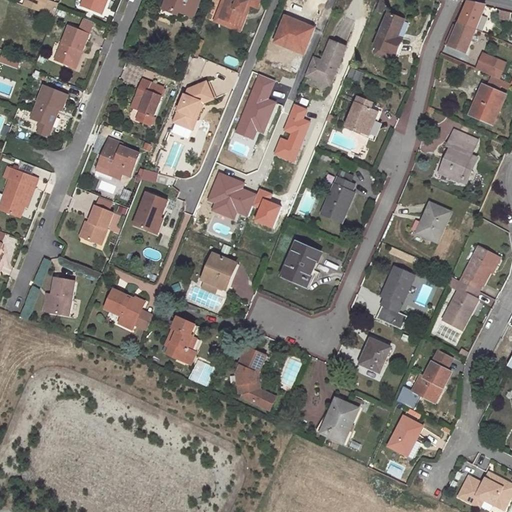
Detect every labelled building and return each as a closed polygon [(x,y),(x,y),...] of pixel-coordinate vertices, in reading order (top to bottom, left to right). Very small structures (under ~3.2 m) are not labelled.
[(23,0),(22,5),(54,16),(57,6),(45,2),(39,0),(23,0)] [(83,0),(81,6),(101,14),(107,0),(83,0)] [(162,7),(164,8),(176,13),(177,9),(180,10),(194,16),(200,0),(159,0),(157,5),(162,7)] [(227,0),(222,0),(215,20),(240,30),(250,5),(248,3),(244,13),(236,9),(232,21),(221,17),(227,0)] [(227,0),(221,17),(232,21),(236,9),(244,13),(248,3),(250,5),(258,8),(260,0),(227,0)] [(387,4),(380,1),(376,10),(383,13),(387,4)] [(486,5),(468,1),(460,22),(458,27),(454,25),(450,36),(447,43),(450,45),(449,46),(466,53),(486,7),(486,5)] [(162,7),(159,14),(174,20),(175,17),(177,17),(180,10),(177,9),(176,13),(164,8),(162,7)] [(511,13),(500,10),(498,20),(509,23),(511,13)] [(396,42),(398,38),(405,20),(388,13),(375,47),(376,47),(393,55),(396,56),(401,44),(396,42)] [(285,17),(275,41),(304,53),(314,28),(285,17)] [(55,60),(73,68),(80,51),(81,52),(89,33),(69,25),(55,60)] [(197,39),(192,53),(198,55),(204,41),(197,39)] [(313,58),(306,75),(331,85),(339,68),(337,67),(346,47),(331,41),(323,62),(313,58)] [(391,60),(393,55),(376,47),(373,54),(391,60)] [(80,51),(73,68),(76,69),(83,52),(81,52),(80,51)] [(477,69),(493,76),(496,71),(492,69),(495,62),(484,57),(477,69)] [(511,85),(511,83),(493,76),(490,84),(502,90),(503,87),(510,90),(511,85)] [(198,117),(202,106),(199,105),(202,99),(205,100),(214,96),(208,79),(189,86),(187,93),(185,93),(175,120),(189,126),(193,115),(198,117)] [(308,79),(306,84),(320,89),(321,85),(308,79)] [(164,88),(146,81),(143,89),(140,88),(136,97),(145,101),(140,111),(143,112),(140,120),(151,125),(162,97),(161,96),(164,88)] [(480,102),(474,116),(493,124),(506,95),(483,85),(476,100),(480,102)] [(31,118),(41,122),(37,133),(44,136),(49,134),(57,113),(53,111),(55,107),(59,108),(62,109),(68,95),(44,86),(31,118)] [(145,101),(136,97),(132,108),(140,111),(145,101)] [(346,126),(365,134),(370,121),(374,123),(379,112),(372,109),(374,104),(358,97),(346,126)] [(470,114),(474,116),(480,102),(476,100),(470,114)] [(194,128),(198,117),(193,115),(189,126),(194,128)] [(370,121),(365,134),(370,135),(374,123),(370,121)] [(452,137),(475,147),(478,140),(455,130),(452,137)] [(471,156),(475,147),(452,137),(447,146),(452,148),(440,173),(459,181),(461,177),(466,179),(476,158),(471,156)] [(131,175),(141,154),(123,147),(124,144),(109,139),(105,150),(107,151),(106,155),(103,154),(99,165),(112,169),(110,175),(121,179),(124,172),(131,175)] [(152,145),(144,142),(142,149),(149,152),(152,145)] [(95,173),(107,177),(108,171),(97,168),(95,173)] [(213,168),(206,185),(213,188),(220,171),(213,168)] [(0,208),(20,216),(24,206),(31,187),(35,188),(38,179),(12,169),(8,178),(10,179),(0,206),(0,208)] [(144,171),(141,178),(155,181),(159,173),(145,169),(144,171)] [(337,176),(347,178),(349,173),(338,170),(337,176)] [(352,192),(355,184),(338,177),(322,213),(342,222),(350,204),(347,203),(352,192)] [(31,187),(24,206),(27,207),(35,188),(31,187)] [(135,225),(152,232),(158,217),(161,218),(168,201),(147,192),(135,225)] [(101,199),(97,207),(109,211),(112,203),(101,199)] [(450,212),(430,203),(417,232),(438,241),(450,212)] [(96,206),(90,223),(84,237),(101,244),(113,213),(109,211),(97,207),(96,206)] [(158,217),(152,232),(158,234),(164,219),(161,218),(158,217)] [(84,237),(90,223),(86,222),(80,236),(84,237)] [(308,282),(310,277),(320,255),(298,245),(284,276),(293,280),(295,276),(308,282)] [(479,247),(461,281),(476,290),(480,283),(483,285),(490,272),(498,256),(479,247)] [(214,254),(203,279),(205,280),(202,287),(216,293),(219,286),(226,289),(237,263),(214,254)] [(500,258),(498,256),(490,272),(493,273),(500,258)] [(402,270),(407,272),(410,266),(404,264),(402,270)] [(415,276),(407,272),(402,270),(395,267),(386,286),(390,287),(385,298),(382,304),(383,305),(399,312),(415,276)] [(313,279),(310,277),(308,282),(295,276),(293,280),(309,287),(313,279)] [(459,280),(452,277),(449,284),(455,287),(459,280)] [(56,278),(53,294),(49,312),(69,315),(75,281),(56,278)] [(476,290),(461,281),(457,288),(459,289),(443,319),(462,329),(470,314),(469,313),(477,298),(473,296),(476,290)] [(136,299),(134,302),(126,298),(127,295),(114,290),(105,309),(122,316),(121,319),(135,326),(146,303),(136,299)] [(49,312),(53,294),(45,293),(42,311),(49,312)] [(399,312),(383,305),(377,318),(393,325),(399,312)] [(399,312),(393,325),(402,329),(408,316),(399,312)] [(171,348),(169,354),(187,362),(192,351),(188,349),(194,337),(191,335),(195,325),(179,317),(166,345),(171,348)] [(135,326),(121,319),(119,323),(133,329),(135,326)] [(197,338),(194,337),(188,349),(192,351),(197,338)] [(391,348),(371,339),(361,363),(380,372),(391,348)] [(267,355),(248,347),(239,365),(238,368),(235,367),(234,371),(238,373),(240,393),(243,392),(244,397),(270,410),(276,397),(262,390),(260,390),(257,391),(255,372),(258,373),(267,355)] [(196,353),(192,351),(187,362),(191,364),(196,353)] [(438,351),(432,362),(446,369),(452,358),(438,351)] [(413,390),(431,401),(440,386),(443,387),(451,372),(446,369),(432,362),(424,376),(421,375),(413,390)] [(440,386),(431,401),(435,402),(443,387),(440,386)] [(336,398),(330,413),(334,415),(340,400),(336,398)] [(353,425),(360,409),(340,400),(334,415),(330,413),(321,432),(345,443),(350,430),(352,431),(354,426),(353,425)] [(404,416),(388,446),(407,456),(408,455),(416,441),(423,426),(404,416)] [(451,434),(453,430),(445,425),(442,430),(451,434)] [(352,440),(349,446),(358,450),(361,444),(352,440)] [(421,443),(416,441),(408,455),(413,458),(421,443)] [(503,510),(511,492),(511,484),(505,481),(503,483),(497,480),(499,478),(488,472),(482,483),(468,476),(458,496),(472,504),(476,496),(483,499),(503,510)] [(472,504),(479,507),(483,499),(476,496),(472,504)] [(483,502),(480,508),(488,511),(490,511),(491,511),(497,511),(499,509),(483,502)]
